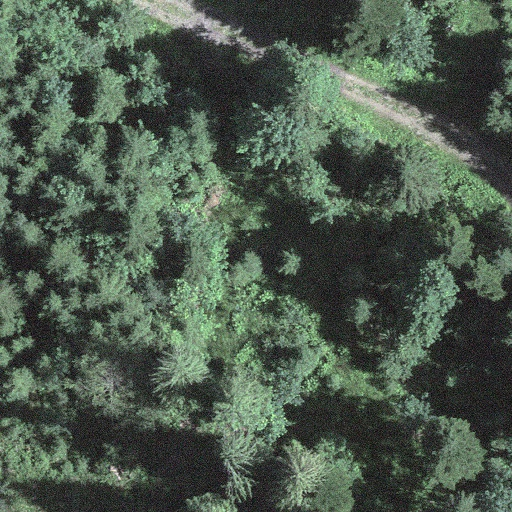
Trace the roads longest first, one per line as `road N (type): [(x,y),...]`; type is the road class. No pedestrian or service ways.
road 1 (track): [(128,0),(408,116),(511,192)]
road 2 (track): [(486,0),(494,68),(444,142)]
